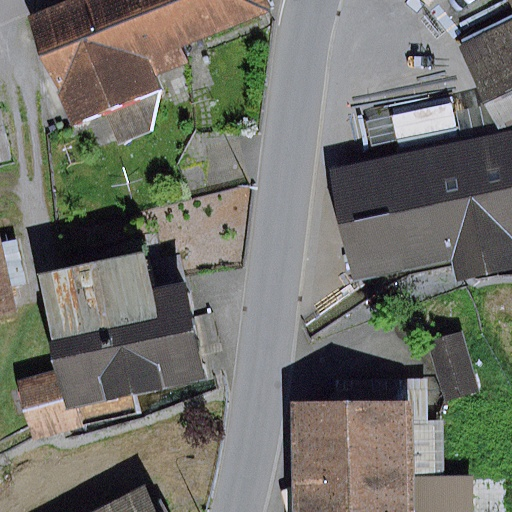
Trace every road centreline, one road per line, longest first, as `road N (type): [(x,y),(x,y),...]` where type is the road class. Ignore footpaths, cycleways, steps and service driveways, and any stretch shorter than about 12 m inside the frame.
road 1 (residential): [(233,511),(263,372),(297,65),(315,0)]
road 2 (track): [(297,65),(428,0)]
